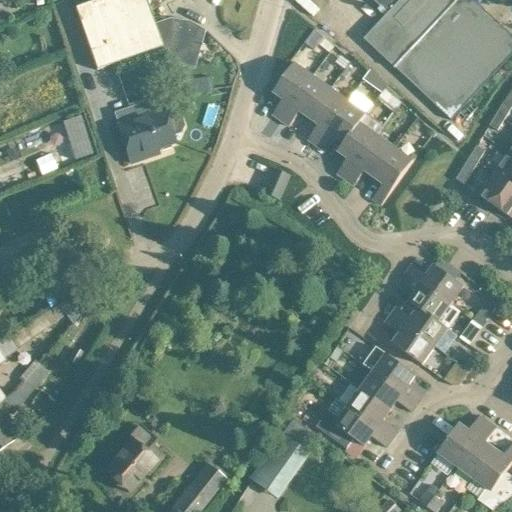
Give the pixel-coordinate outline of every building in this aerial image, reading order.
[(154,24),(150,13),(144,0),(89,0),(91,3),(74,9),(96,71),(162,48),(154,24)] [(374,0),(374,1),(382,9),(379,12),(382,15),(385,11),(389,15),(365,40),(451,120),(511,55),(511,36),(473,0),(374,0)] [(170,19),(154,24),(162,48),(198,57),(205,31),(190,22),(170,19)] [(319,44),(325,37),(315,28),(304,43),(314,51),(319,44)] [(325,37),(319,44),(329,52),(335,45),(325,37)] [(273,115),(281,121),(312,77),(295,64),(274,94),(284,101),(273,115)] [(345,71),(341,76),(345,79),(350,73),(346,70),(345,71)] [(369,72),(365,78),(363,80),(382,94),(388,85),(369,72)] [(186,77),(182,91),(205,98),(209,84),(186,77)] [(312,77),(281,121),(289,127),(300,112),(309,119),(330,90),(312,77)] [(330,90),(309,119),(319,126),(308,141),(317,147),(348,103),(330,90)] [(503,104),(497,114),(505,120),(511,109),(511,108),(511,93),(503,104)] [(381,105),(394,114),(401,103),(388,95),(381,105)] [(162,109),(158,98),(114,113),(131,164),(147,158),(145,153),(174,143),(172,137),(180,134),(183,126),(180,118),(173,115),(167,117),(164,108),(162,109)] [(348,103),(317,147),(325,153),(336,138),(344,144),(345,144),(360,124),(366,116),(348,103)] [(430,127),(411,125),(412,115),(398,114),(397,123),(409,124),(406,150),(428,152),(430,127)] [(497,114),(490,126),(498,131),(505,120),(497,114)] [(345,144),(344,144),(338,153),(348,160),(338,175),(346,180),(377,136),(360,124),(345,144)] [(377,136),(346,180),(354,187),(365,172),(374,178),(395,149),(377,136)] [(477,147),(470,157),(478,163),(485,152),(477,147)] [(395,149),(374,178),(383,185),(373,200),(381,206),(413,162),(395,149)] [(511,155),(510,154),(495,175),(511,186),(511,155)] [(470,157),(463,168),(471,174),(478,163),(470,157)] [(464,185),(471,174),(463,168),(456,180),(464,185)] [(276,170),(265,194),(280,201),(290,176),(276,170)] [(511,186),(495,175),(480,197),(511,219),(511,186)] [(413,265),(407,274),(451,305),(464,287),(435,266),(428,276),(413,265)] [(407,274),(401,282),(416,293),(409,302),(448,330),(439,322),(451,305),(407,274)] [(35,288),(44,308),(57,302),(47,282),(35,288)] [(99,291),(92,301),(85,309),(101,323),(108,313),(120,296),(114,291),(110,298),(99,291)] [(491,297),(473,322),(482,328),(500,303),(491,297)] [(69,299),(60,305),(72,323),(81,315),(80,314),(69,299)] [(397,308),(391,316),(435,348),(438,344),(448,330),(409,302),(418,309),(412,318),(397,308)] [(391,316),(385,324),(400,335),(393,345),(422,366),(435,348),(391,316)] [(461,339),(469,345),(482,328),(473,322),(461,339)] [(435,348),(446,355),(448,351),(438,344),(435,348)] [(337,347),(330,358),(338,362),(344,352),(337,347)] [(84,354),(74,348),(65,362),(76,368),(84,354)] [(377,348),(364,366),(374,373),(418,405),(424,396),(409,386),(416,376),(377,348)] [(332,359),(327,366),(337,374),(342,367),(332,359)] [(5,399),(2,402),(8,411),(12,408),(21,401),(23,403),(48,373),(38,365),(34,362),(19,378),(23,381),(8,395),(4,398),(5,399)] [(457,363),(444,381),(451,387),(458,386),(469,372),(457,363)] [(374,373),(361,391),(390,412),(397,402),(412,413),(418,405),(374,373)] [(349,407),(348,408),(393,440),(398,432),(384,421),(390,412),(361,391),(360,391),(351,384),(340,400),(349,407)] [(317,428),(323,432),(344,447),(351,437),(365,447),(372,438),(387,448),(393,440),(348,408),(340,420),(328,412),(317,428)] [(459,425),(438,454),(455,466),(456,467),(488,423),(480,417),(469,432),(459,425)] [(296,444),(307,453),(318,438),(293,420),(283,435),(281,434),(249,480),(264,490),(296,444)] [(0,421),(0,450),(14,441),(0,421)] [(488,423),(456,467),(474,480),(495,450),(486,444),(496,429),(488,423)] [(132,442),(106,473),(121,486),(124,482),(131,489),(145,474),(156,461),(155,460),(157,458),(147,449),(154,440),(139,427),(128,439),(132,442)] [(495,450),(474,480),(467,489),(480,498),(478,501),(494,511),(511,495),(511,476),(506,473),(511,464),(511,446),(505,457),(495,450)] [(198,511),(226,479),(208,464),(169,511),(198,511)] [(432,485),(426,493),(420,502),(427,507),(433,498),(438,490),(432,485)] [(433,498),(427,507),(433,511),(435,511),(441,504),(433,498)] [(396,501),(385,511),(401,511),(405,508),(396,501)]
